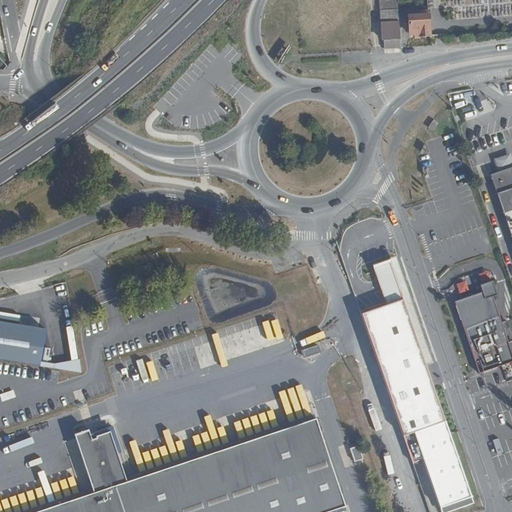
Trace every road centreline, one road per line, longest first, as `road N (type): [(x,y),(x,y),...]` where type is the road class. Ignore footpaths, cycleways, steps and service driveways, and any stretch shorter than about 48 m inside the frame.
road 1 (unclassified): [(0,280),(150,229),(188,230),(265,253),(313,234)]
road 2 (trunk): [(0,252),(141,194),(169,192),(247,210),(278,201)]
road 3 (trunk): [(0,172),(136,74),(214,0)]
road 4 (trunk): [(181,0),(94,82),(0,149)]
road 5 (secondary): [(511,51),(440,61),(332,92)]
road 6 (secondary): [(368,135),(392,108),(445,75),(511,65)]
road 7 (secondary): [(116,138),(145,162),(257,182)]
road 8 (secondary): [(252,123),(198,151),(116,138)]
